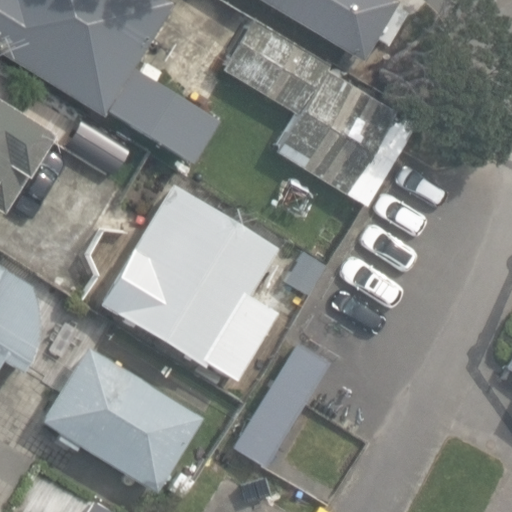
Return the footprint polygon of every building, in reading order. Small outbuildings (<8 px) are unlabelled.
[(102,108),(188,161),(214,119),(153,82),(159,72),(142,61),(136,70),(129,65),(168,1),(165,0),(0,0),(0,53),(98,114),(102,108)] [(259,0),(360,60),(395,1),(392,0),(259,0)] [(272,150),(344,194),(393,112),(323,69),(326,65),(249,18),(219,68),(294,114),(272,150)] [(0,211),(51,132),(0,99),(0,211)] [(65,141),(87,154),(104,125),(82,112),(65,141)] [(204,361),(232,378),(273,310),(245,293),(274,245),(170,183),(131,248),(127,246),(93,302),(201,367),(204,361)] [(279,270),(296,280),(312,253),(295,242),(279,270)] [(0,361),(1,360),(20,372),(30,359),(37,337),(38,315),(35,297),(27,280),(0,263),(0,361)] [(231,446),(262,466),(330,362),(298,342),(231,446)] [(37,419),(153,491),(201,415),(85,343),(37,419)] [(511,348),(503,367),(511,372),(511,414),(511,415),(511,414),(511,348)] [(73,511),(123,511),(87,489),(73,511)]
